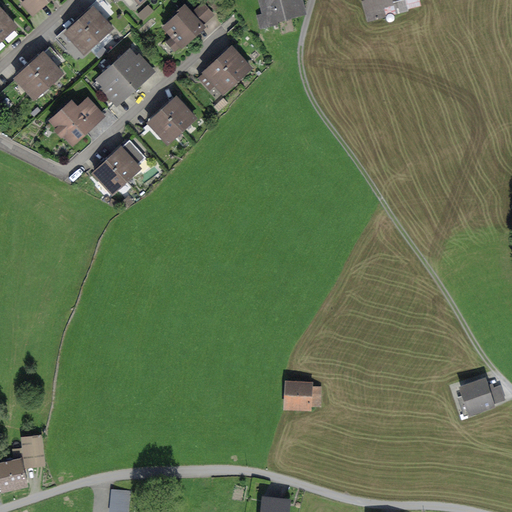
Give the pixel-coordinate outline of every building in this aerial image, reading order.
[(30,0),(39,9),(47,0),(30,0)] [(301,0),(259,0),(263,14),(257,16),(261,30),(279,25),(279,22),(305,15),(301,0)] [(363,0),(371,26),(412,14),(407,0),(363,0)] [(197,9),(207,20),(213,15),(203,4),(197,9)] [(182,44),(201,27),(196,21),(184,8),(176,15),(178,17),(167,27),(182,44)] [(73,26),(67,32),(85,52),(111,29),(93,9),(87,14),(73,26)] [(0,10),(0,40),(15,27),(9,21),(0,10)] [(143,11),(138,14),(143,20),(147,16),(143,11)] [(50,48),(43,54),(54,67),(62,61),(50,48)] [(231,49),(199,78),(210,90),(217,84),(224,91),(229,87),(244,73),(249,68),(231,49)] [(129,52),(114,66),(134,88),(141,82),(152,72),(140,58),(138,60),(129,52)] [(24,71),(17,78),(35,97),(61,74),(54,67),(43,54),(37,60),(24,71)] [(134,88),(114,66),(99,79),(106,88),(105,90),(117,104),(128,93),(134,88)] [(78,83),(71,90),(76,96),(84,88),(78,83)] [(176,99),(150,123),(165,139),(168,143),(194,119),(189,114),(176,99)] [(72,105),(52,123),(74,147),(103,121),(87,104),(78,112),(72,105)] [(107,161),(126,180),(139,169),(135,165),(143,158),(129,142),(116,153),(107,161)] [(126,180),(107,161),(95,172),(113,192),(119,187),(126,180)] [(128,198),(121,204),(125,208),(132,202),(128,198)] [(485,378),(460,387),(470,415),(495,406),(494,404),(506,400),(500,386),(494,388),(492,384),(488,385),(485,378)] [(312,386),(287,384),(285,408),(310,410),(312,386)] [(41,437),(23,439),(25,465),(44,463),(41,437)] [(20,459),(0,463),(0,479),(2,490),(26,485),(20,459)] [(128,511),(130,492),(113,490),(110,511),(128,511)] [(288,501),(265,499),(263,511),(286,511),(287,504),(288,501)]
